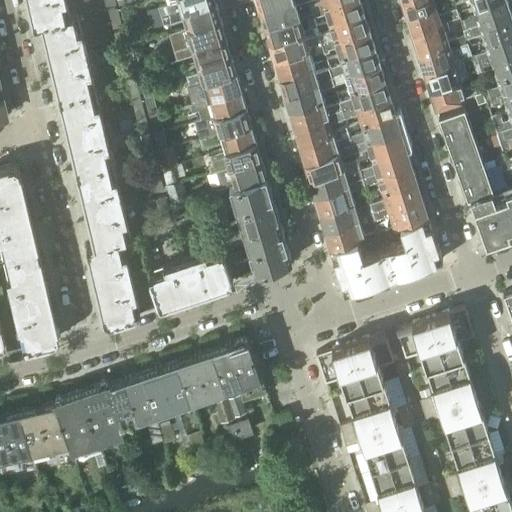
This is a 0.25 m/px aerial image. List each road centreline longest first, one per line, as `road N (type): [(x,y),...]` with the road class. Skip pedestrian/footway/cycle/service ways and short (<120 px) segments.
road 1 (residential): [(468,274),(379,0)]
road 2 (residential): [(236,0),(311,256)]
road 3 (residential): [(87,355),(32,134)]
road 4 (residential): [(249,299),(87,355)]
road 5 (residential): [(32,134),(2,0)]
road 6 (residential): [(511,398),(468,274)]
road 7 (residential): [(342,511),(303,393)]
road 8 (residential): [(353,313),(468,274)]
